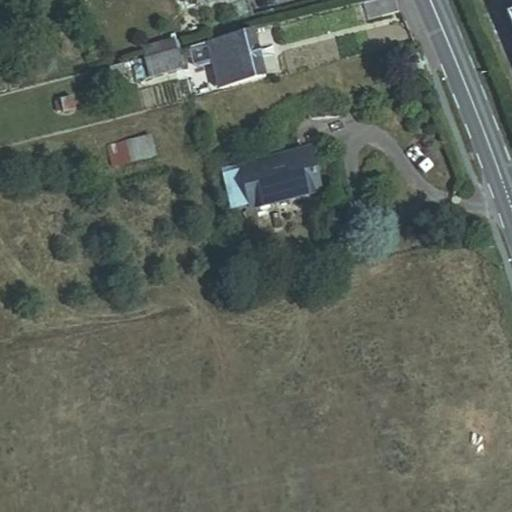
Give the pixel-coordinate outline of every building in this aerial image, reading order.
[(191,0),(195,10),(214,4),(212,0),(191,0)] [(382,0),(381,0),(342,0),(346,11),(382,0)] [(351,27),(389,15),(382,0),(346,11),(351,27)] [(174,37),(141,46),(148,75),(182,67),(174,37)] [(233,97),(259,91),(247,44),(222,51),(223,55),(233,97)] [(217,102),(233,97),(223,55),(206,60),(217,102)] [(149,135),(107,142),(111,164),(153,156),(149,135)] [(247,216),(315,196),(303,156),(235,176),(247,216)]
